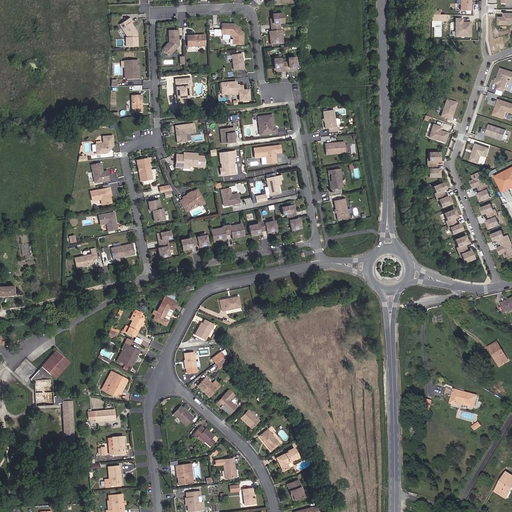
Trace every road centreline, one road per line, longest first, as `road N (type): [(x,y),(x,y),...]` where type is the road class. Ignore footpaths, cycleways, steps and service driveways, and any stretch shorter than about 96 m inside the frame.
road 1 (residential): [(317,241),(289,90),(263,93),(254,15),(231,6),(155,10),(159,139),(126,148),(148,274)]
road 2 (tertiary): [(387,251),(381,0)]
road 3 (residential): [(486,60),(451,169),(498,285)]
road 4 (residential): [(323,264),(202,297),(161,373)]
road 5 (tertiary): [(395,495),(388,287)]
road 6 (residential): [(161,373),(237,438),(267,479),(274,511)]
road 7 (residential): [(148,274),(317,241)]
road 8 (residential): [(13,360),(148,274)]
road 9 (residential): [(160,511),(151,391),(161,373)]
